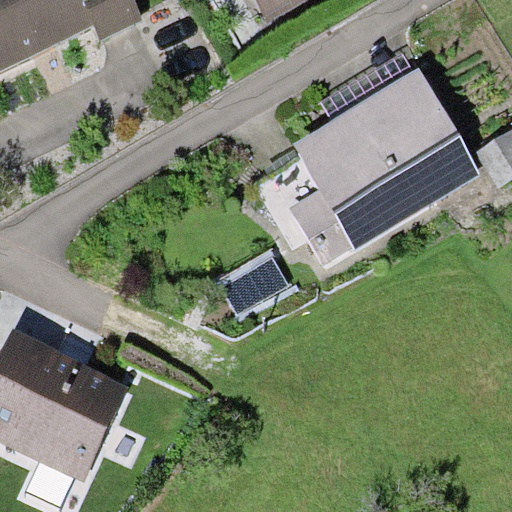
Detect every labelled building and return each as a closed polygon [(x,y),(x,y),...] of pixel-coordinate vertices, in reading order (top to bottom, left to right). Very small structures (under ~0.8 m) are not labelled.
[(0,0),(0,72),(45,51),(95,28),(84,5),(94,0),(0,0)] [(132,0),(94,0),(84,5),(95,28),(102,43),(144,24),(132,0)] [(315,0),(255,0),(272,27),(315,0)] [(345,118),(415,76),(403,56),(321,105),(334,124),(345,118)] [(334,124),(294,149),(301,161),(340,225),(357,254),(482,179),(418,74),(415,76),(345,118),(334,124)] [(511,182),(511,134),(479,154),(500,190),(511,182)] [(340,225),(301,161),(256,186),(295,252),(340,225)] [(13,338),(0,365),(0,445),(85,485),(128,391),(69,364),(13,338)]
